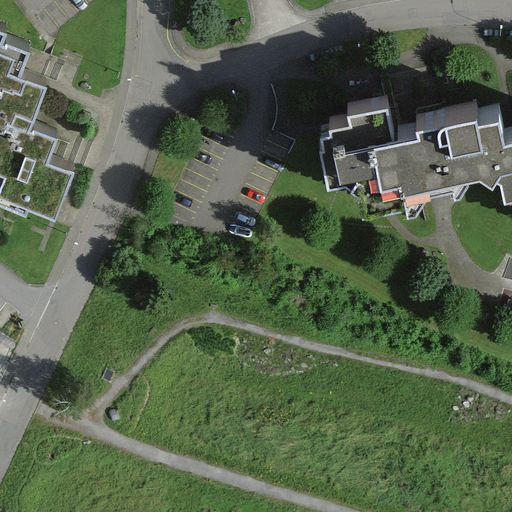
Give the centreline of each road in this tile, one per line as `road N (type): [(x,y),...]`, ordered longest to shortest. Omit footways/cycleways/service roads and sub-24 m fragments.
road 1 (residential): [(151,91),(130,161),(0,434)]
road 2 (residential): [(511,9),(368,17),(151,91)]
